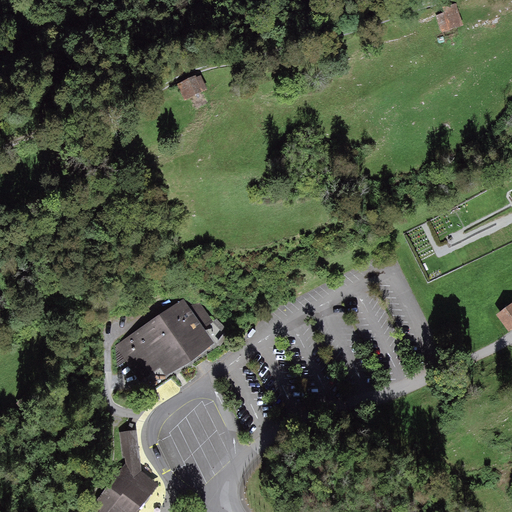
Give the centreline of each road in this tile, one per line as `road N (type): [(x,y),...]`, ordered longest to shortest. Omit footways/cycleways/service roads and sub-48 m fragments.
road 1 (track): [(0,153),(32,134),(109,118),(209,66),(440,0)]
road 2 (residential): [(511,336),(458,363),(308,413),(247,451),(227,491),(232,511)]
